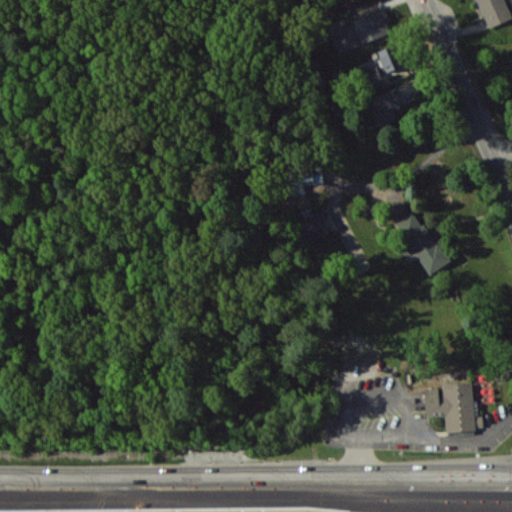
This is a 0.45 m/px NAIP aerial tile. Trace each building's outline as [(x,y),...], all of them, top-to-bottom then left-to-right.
[(477,0),(490,28),(511,17),(511,14),(505,0),(477,0)] [(393,33),(386,13),(331,30),(338,51),(393,33)] [(377,51),(387,73),(406,64),(397,43),(377,51)] [(369,98),(377,125),(397,119),(394,109),(402,106),(396,89),(369,98)] [(306,195),(305,185),(324,183),(322,165),(286,168),(288,196),(306,195)] [(429,274),(449,262),(417,209),(394,223),(413,254),(416,252),(429,274)] [(305,240),(330,234),(324,211),(299,217),(305,240)] [(425,390),(427,415),(444,414),(450,435),(480,430),(471,385),(425,390)]
